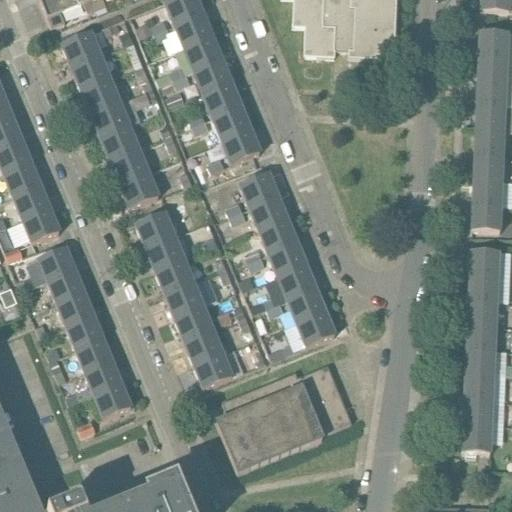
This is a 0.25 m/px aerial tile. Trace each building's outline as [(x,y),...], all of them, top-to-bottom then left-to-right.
[(86,19),(96,16),(89,0),(48,0),(38,4),(50,34),(64,28),(59,17),(82,8),(86,19)] [(126,0),(127,3),(134,0),(89,0),(96,16),(105,12),(100,1),(102,0),(126,0)] [(173,31),(201,20),(193,0),(183,0),(163,8),(173,31)] [(303,62),(333,63),(333,56),(347,57),(347,63),(392,65),(395,0),(280,0),(280,3),(293,4),(291,32),(304,33),(303,62)] [(511,0),(480,0),(479,17),(511,18),(511,0)] [(182,55),(211,43),(201,20),(173,31),(182,55)] [(162,26),(149,32),(152,40),(166,35),(162,26)] [(156,49),(169,43),(166,35),(152,40),(156,49)] [(477,62),(505,63),(506,38),(478,37),(477,62)] [(70,74),(99,62),(90,38),(60,50),(70,74)] [(192,78),(220,66),(211,43),(182,55),(192,78)] [(80,97),(109,85),(99,62),(70,74),(80,97)] [(476,87),(511,88),(511,63),(505,63),(477,62),(476,87)] [(201,101),(230,89),(220,66),(192,78),(201,101)] [(167,78),(171,86),(185,81),(181,72),(167,78)] [(171,86),(174,95),(188,89),(185,81),(171,86)] [(147,82),(140,85),(145,97),(152,94),(147,82)] [(89,121),(119,109),(109,85),(80,97),(89,121)] [(475,112),(511,113),(511,88),(476,87),(475,112)] [(211,124),(239,113),(230,89),(201,101),(211,124)] [(150,109),(157,106),(152,94),(145,97),(150,109)] [(0,128),(11,124),(1,102),(0,102),(0,128)] [(99,145),(129,133),(119,109),(89,121),(99,145)] [(474,137),(502,138),(511,138),(511,113),(475,112),(474,137)] [(220,147),(249,136),(239,113),(211,124),(220,147)] [(190,132),(203,127),(200,119),(187,124),(190,132)] [(11,124),(0,128),(0,155),(20,148),(11,124)] [(194,141),(207,136),(203,127),(190,132),(194,141)] [(164,145),(172,142),(167,130),(159,133),(164,145)] [(109,168),(138,156),(129,133),(99,145),(109,168)] [(249,136),(220,147),(230,171),(258,159),(249,136)] [(473,162),(501,162),(502,138),(474,137),(473,162)] [(172,142),(164,145),(169,157),(176,153),(172,142)] [(0,177),(2,182),(30,170),(20,148),(0,155),(0,177)] [(119,192),(148,180),(138,156),(109,168),(119,192)] [(472,186),(500,188),(508,188),(509,163),(501,162),(473,162),(472,186)] [(209,179),(222,174),(219,165),(206,170),(209,179)] [(11,204),(39,193),(30,170),(2,182),(11,204)] [(184,192),(191,189),(186,177),(179,180),(184,192)] [(248,214),(276,203),(267,179),(238,191),(248,214)] [(148,180),(119,192),(128,215),(158,203),(148,180)] [(471,211),(499,212),(500,188),(472,186),(471,211)] [(20,228),(48,216),(39,193),(11,204),(20,228)] [(257,238),(286,226),(276,203),(248,214),(257,238)] [(227,223),(241,217),(237,209),(224,214),(227,223)] [(499,212),(471,211),(470,236),(498,237),(499,212)] [(48,216),(20,228),(30,250),(58,239),(48,216)] [(231,231),(244,226),(241,217),(227,223),(231,231)] [(144,254),(173,242),(185,237),(184,234),(194,230),(189,219),(179,223),(178,221),(167,226),(164,218),(134,230),(144,254)] [(267,261),(295,249),(286,226),(257,238),(267,261)] [(154,277),(183,266),(173,242),(144,254),(154,277)] [(205,257),(216,253),(212,243),(201,248),(205,257)] [(276,284),(305,272),(295,249),(267,261),(276,284)] [(8,269),(22,263),(17,253),(3,258),(8,269)] [(64,254),(36,265),(46,289),(73,277),(64,254)] [(246,269),(259,264),(256,255),(243,261),(246,269)] [(469,281),(497,283),(498,257),(470,256),(469,281)] [(219,278),(225,275),(220,263),(214,266),(219,278)] [(250,278),(263,272),(259,264),(246,269),(250,278)] [(163,301),(193,289),(183,266),(154,277),(163,301)] [(286,307),(314,296),(305,272),(276,284),(286,307)] [(223,289),(230,287),(225,275),(219,278),(223,289)] [(55,311),(82,300),(73,277),(46,289),(55,311)] [(467,307),(495,308),(497,283),(469,281),(467,307)] [(28,296),(25,287),(24,284),(16,287),(21,299),(28,296)] [(173,325),(202,313),(193,289),(163,301),(173,325)] [(0,306),(13,301),(10,293),(0,297),(0,306)] [(21,299),(25,311),(33,307),(28,296),(21,299)] [(295,331),(324,319),(314,296),(286,307),(295,331)] [(82,300),(55,311),(64,334),(92,322),(82,300)] [(0,314),(16,308),(13,301),(0,306),(0,314)] [(265,315),(278,310),(275,302),(262,307),(265,315)] [(466,332),(494,333),(495,308),(467,307),(466,332)] [(239,327),(246,325),(240,310),(233,313),(239,327)] [(268,324),(282,318),(278,310),(265,315),(268,324)] [(183,348),(212,336),(202,313),(173,325),(183,348)] [(39,344),(47,341),(38,318),(30,321),(39,344)] [(324,319),(295,331),(305,353),(334,342),(324,319)] [(74,357),(101,345),(92,322),(64,334),(74,357)] [(248,351),(256,348),(246,325),(239,327),(248,351)] [(465,357),(493,359),(494,333),(466,332),(465,357)] [(192,372),(221,360),(212,336),(183,348),(192,372)] [(83,380),(111,368),(101,345),(74,357),(83,380)] [(255,368),(263,366),(256,348),(248,351),(255,368)] [(285,362),(298,356),(294,348),(281,353),(285,362)] [(49,367),(60,362),(56,354),(45,358),(49,367)] [(464,383),(492,384),(493,359),(465,357),(464,383)] [(221,360),(192,372),(202,395),(231,383),(221,360)] [(92,403),(120,391),(111,368),(83,380),(92,403)] [(236,480),(237,479),(321,445),(319,441),(350,429),(327,371),(296,383),(294,378),(220,408),(227,424),(216,428),(236,480)] [(58,389),(66,386),(61,374),(53,377),(58,389)] [(463,408),(491,409),(492,384),(464,383),(463,408)] [(120,391),(92,403),(102,425),(129,414),(120,391)] [(76,399),(64,404),(68,412),(79,407),(76,399)] [(462,433),(490,435),(491,409),(463,408),(462,433)] [(64,511),(64,510),(57,511),(35,511),(0,424),(0,511),(180,511),(172,493),(144,505),(145,508),(133,511),(77,511),(76,511),(64,511)] [(81,444),(95,438),(90,427),(76,432),(81,444)] [(490,435),(462,433),(461,459),(464,459),(464,463),(475,463),(475,459),(489,460),(490,435)]
